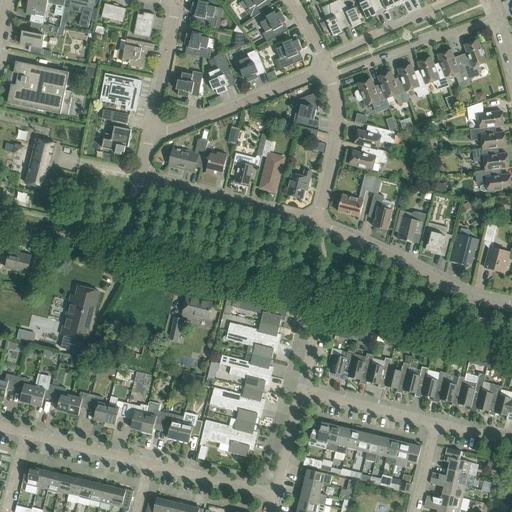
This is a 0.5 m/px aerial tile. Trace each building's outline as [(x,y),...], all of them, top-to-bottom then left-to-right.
[(29,0),(26,14),(31,15),(30,22),(32,22),(44,24),(48,3),(64,7),(65,0),(28,0),(29,0)] [(65,0),(64,7),(63,11),(69,12),(69,10),(82,14),(79,25),(88,28),(90,19),(96,21),(98,9),(94,8),(93,8),(94,6),(90,5),(91,0),(90,0),(65,0)] [(272,5),(268,0),(267,0),(266,1),(265,0),(244,0),(249,8),(246,10),(252,19),(273,5),(272,4),(272,5)] [(348,7),(341,0),(338,0),(338,1),(335,2),(346,25),(351,23),(353,27),(362,23),(354,4),(348,7)] [(379,8),(375,0),(358,0),(367,19),(376,14),(374,10),(379,8)] [(386,10),(395,6),(392,0),(375,0),(379,8),(384,6),(386,10)] [(209,3),(199,1),(198,2),(200,2),(199,4),(193,3),(191,13),(196,14),(195,17),(193,17),(192,23),(191,22),(191,23),(215,28),(217,18),(214,17),(216,7),(208,6),(208,4),(209,4),(209,3)] [(341,28),(346,25),(335,2),(329,4),(331,15),(325,18),(327,23),(322,25),(321,24),(320,24),(325,35),(331,32),(333,36),(343,32),(341,28)] [(114,4),(114,6),(105,4),(102,17),(123,23),(126,9),(118,7),(119,5),(114,4)] [(144,12),(139,12),(138,11),(134,35),(150,38),(151,36),(153,37),(153,36),(152,36),(153,32),(154,32),(152,32),(155,15),(144,12)] [(276,12),(275,12),(266,17),(266,18),(267,17),(268,19),(261,23),(266,32),(263,34),(268,43),(289,30),(288,30),(285,25),(283,26),(282,23),(286,21),(281,12),(276,15),(275,13),(276,12)] [(44,24),(32,22),(31,24),(30,29),(33,30),(33,33),(23,31),(20,44),(42,49),(45,32),(63,36),(65,29),(60,28),(44,24)] [(97,26),(96,33),(104,35),(105,28),(97,26)] [(193,33),(193,35),(187,34),(185,44),(190,45),(189,48),(187,48),(186,54),(185,53),(185,54),(209,59),(211,49),(208,48),(210,38),(201,37),(202,35),(203,35),(203,34),(192,32),(192,33),(193,33)] [(240,33),(239,48),(252,43),(245,34),(240,33)] [(143,48),(144,42),(127,39),(124,50),(119,49),(117,60),(122,61),(122,62),(129,63),(129,66),(144,69),(148,49),(143,48)] [(303,60),(300,54),(299,55),(297,52),(302,50),(298,40),(292,43),(291,41),(293,40),(292,40),(282,44),(283,44),(284,44),(285,46),(276,49),(280,59),(277,60),(281,69),(304,60),(303,59),(303,60)] [(469,80),(480,76),(478,71),(480,68),(479,65),(486,63),(478,40),(464,45),(471,63),(464,65),(469,80)] [(258,78),(256,74),(259,73),(259,75),(265,72),(265,73),(266,73),(257,50),(247,54),(249,57),(239,61),(242,69),(241,70),(240,69),(244,79),(244,77),(246,77),(248,83),(258,78)] [(451,50),(438,55),(440,62),(444,72),(446,77),(453,75),(454,77),(457,78),(460,88),(471,84),(469,80),(464,65),(457,67),(454,58),(451,50)] [(236,85),(223,54),(214,57),(219,69),(209,73),(212,81),(211,82),(210,81),(214,91),(214,90),(216,89),(218,95),(228,91),(226,86),(229,85),(229,87),(235,85),(236,85)] [(446,77),(444,72),(438,75),(431,57),(418,62),(424,79),(426,84),(433,82),(434,84),(437,86),(439,91),(449,87),(446,77)] [(13,72),(11,80),(12,80),(11,80),(13,80),(12,85),(12,84),(8,103),(61,114),(61,113),(68,115),(72,97),(65,95),(69,73),(77,74),(78,69),(63,66),(62,71),(16,62),(14,72),(13,72)] [(404,87),(406,91),(413,89),(414,92),(417,93),(419,98),(430,94),(426,84),(424,79),(418,82),(411,65),(398,69),(404,87)] [(80,75),(96,78),(98,68),(87,66),(86,71),(81,70),(80,75)] [(198,97),(203,73),(193,71),(192,75),(182,73),(181,81),(179,81),(179,80),(178,80),(176,90),(177,90),(177,89),(179,89),(178,96),(189,98),(190,93),(192,93),(192,95),(198,97)] [(406,92),(406,91),(404,87),(398,89),(391,72),(378,77),(384,94),(385,94),(386,99),(393,96),(394,99),(397,100),(399,105),(410,101),(406,92)] [(105,73),(100,101),(126,106),(125,110),(135,112),(142,81),(105,73)] [(377,107),(379,112),(390,108),(386,99),(385,94),(384,94),(378,96),(371,79),(358,84),(360,90),(356,92),(355,94),(358,100),(360,101),(364,100),(366,106),(373,103),(374,106),(377,107)] [(294,91),(288,94),(290,99),(296,97),(294,91)] [(292,104),(292,105),(292,106),(293,106),(293,107),(294,107),(297,108),(294,122),(319,128),(319,120),(314,119),(316,110),(318,110),(318,111),(319,111),(316,93),(294,102),(293,102),(293,103),(292,103),(292,104)] [(481,93),(477,95),(479,101),(486,99),(484,94),(481,93)] [(484,114),(482,103),(467,108),(469,120),(474,119),(476,121),(479,121),(480,128),(485,127),(485,128),(504,125),(502,111),(484,114)] [(104,139),(102,148),(116,151),(115,154),(121,155),(122,152),(125,153),(126,147),(128,147),(132,130),(126,129),(127,124),(128,124),(130,115),(126,114),(104,110),(102,119),(112,121),(111,127),(114,127),(112,140),(110,139),(109,140),(104,139)] [(389,131),(397,133),(391,117),(385,119),(389,131)] [(316,139),(318,131),(299,126),(297,135),(316,139)] [(228,143),(236,145),(240,129),(232,127),(228,143)] [(485,127),(480,128),(470,130),(471,141),(477,141),(479,142),(482,142),(483,149),(488,149),(506,147),(505,132),(486,135),(485,128),(485,127)] [(378,150),(380,143),(382,143),(385,142),(394,144),(397,133),(389,131),(378,128),(376,135),(358,130),(355,144),(373,149),(378,150)] [(10,135),(9,141),(17,143),(18,137),(10,135)] [(57,144),(37,139),(26,183),(46,189),(57,144)] [(186,152),(181,150),(178,149),(178,150),(173,149),(169,165),(183,169),(183,168),(194,170),(193,171),(194,172),(196,166),(201,167),(208,140),(202,139),(198,140),(195,153),(187,151),(186,152)] [(265,145),(265,147),(271,148),(273,141),(266,140),(265,145)] [(309,148),(325,152),(327,144),(311,140),(309,148)] [(236,154),(231,175),(237,176),(235,182),(249,185),(250,180),(254,181),(257,167),(259,168),(262,156),(265,147),(265,145),(260,144),(256,156),(255,158),(236,154)] [(373,149),(371,155),(353,151),(350,165),(373,170),(374,163),(377,164),(380,162),(385,164),(388,152),(378,150),(373,149)] [(488,149),(483,149),(473,151),(474,162),(479,161),(482,163),(485,163),(485,170),(491,170),(509,168),(507,153),(489,156),(488,149)] [(218,153),(217,155),(211,154),(207,171),(218,174),(219,171),(223,172),(227,155),(218,153)] [(276,156),(269,154),(260,188),(276,192),(283,163),(275,161),(276,156)] [(485,170),(475,172),(477,183),(482,182),(484,184),(482,184),(480,186),(480,190),(484,191),(488,191),(488,192),(511,189),(510,174),(502,176),(491,177),(491,170),(485,170)] [(306,185),(308,186),(312,172),(305,171),(303,177),(293,174),(287,195),(303,199),(305,190),(304,190),(306,185)] [(376,178),(365,175),(359,199),(342,195),(338,211),(357,216),(360,217),(364,200),(366,191),(372,192),(374,187),(376,178)] [(381,208),(384,196),(374,193),(369,212),(376,214),(373,226),(388,230),(392,211),(381,208)] [(467,211),(473,207),(469,202),(463,205),(467,211)] [(399,216),(395,232),(396,232),(396,231),(399,232),(399,233),(398,238),(397,238),(397,239),(408,241),(408,240),(413,241),(413,240),(419,242),(426,214),(417,212),(416,212),(414,212),(412,213),(411,213),(410,215),(409,219),(403,217),(399,216)] [(496,224),(488,222),(483,241),(491,243),(496,224)] [(430,233),(426,250),(438,253),(439,251),(445,253),(444,257),(445,257),(449,238),(449,237),(446,236),(448,228),(429,223),(427,232),(430,233)] [(455,240),(450,261),(463,264),(462,264),(462,262),(471,264),(470,263),(473,250),(476,250),(479,240),(460,235),(458,241),(455,240)] [(490,247),(486,263),(485,268),(493,270),(504,273),(510,252),(490,247)] [(6,267),(16,270),(28,273),(31,256),(10,251),(6,267)] [(71,295),(61,335),(86,341),(99,292),(78,286),(76,296),(71,295)] [(200,300),(201,299),(187,295),(183,315),(199,319),(200,317),(209,319),(212,303),(200,300)] [(263,314),(261,322),(279,327),(282,317),(285,318),(287,311),(228,296),(224,313),(232,315),(234,307),(263,314)] [(172,332),(180,334),(183,319),(175,317),(172,332)] [(230,323),(228,331),(279,344),(281,338),(277,337),(279,327),(261,322),(259,330),(230,323)] [(348,336),(358,338),(360,330),(350,327),(348,336)] [(365,339),(367,331),(361,330),(359,338),(365,339)] [(255,347),(253,355),(271,359),(274,349),(277,350),(279,344),(228,331),(226,339),(255,347)] [(14,350),(16,343),(9,342),(8,348),(14,350)] [(348,379),(355,350),(349,349),(348,352),(343,351),(341,357),(334,355),(333,361),(329,375),(332,375),(333,373),(342,375),(341,379),(347,380),(348,379)] [(355,350),(348,379),(351,380),(352,378),(360,380),(359,383),(366,385),(366,384),(373,355),(367,353),(366,357),(354,354),(355,351),(355,350)] [(453,353),(450,363),(456,364),(458,362),(460,354),(453,353)] [(222,355),(220,364),(231,366),(271,376),(272,370),(269,369),(270,366),(271,359),(253,355),(251,362),(222,355)] [(384,389),(392,359),(385,358),(383,367),(371,364),(374,355),(373,355),(366,384),(370,384),(370,382),(379,384),(378,388),(384,389)] [(403,394),(410,364),(404,362),(401,372),(390,369),(392,360),(392,359),(384,389),(385,389),(385,388),(388,389),(389,387),(397,389),(396,392),(403,394)] [(97,370),(99,363),(91,361),(89,368),(97,370)] [(212,362),(210,368),(217,370),(219,369),(220,364),(212,362)] [(112,372),(111,376),(115,377),(117,368),(109,366),(108,371),(112,372)] [(231,366),(229,374),(247,378),(245,387),(263,392),(265,384),(266,382),(269,383),(271,376),(231,366)] [(408,373),(403,393),(407,393),(407,391),(416,393),(415,397),(421,398),(422,397),(421,397),(426,378),(427,378),(429,369),(429,368),(422,367),(420,376),(408,373)] [(439,403),(447,373),(440,371),(438,381),(427,378),(426,378),(421,397),(422,397),(425,398),(425,396),(434,398),(433,401),(439,403)] [(184,372),(182,381),(202,386),(204,379),(195,377),(195,375),(184,372)] [(447,373),(439,403),(440,403),(440,402),(443,402),(444,400),(452,402),(451,406),(458,407),(465,377),(459,376),(456,385),(445,382),(447,373)] [(464,381),(458,407),(462,408),(463,408),(464,408),(464,407),(464,406),(465,405),(470,407),(470,410),(476,412),(477,411),(476,411),(481,391),(482,391),(484,382),(486,375),(479,373),(478,377),(476,384),(465,381),(464,381)] [(15,391),(18,377),(7,374),(5,380),(0,378),(0,396),(5,398),(7,389),(15,391)] [(35,387),(31,404),(42,407),(44,398),(52,400),(55,386),(52,385),(49,384),(50,379),(49,377),(38,374),(35,387)] [(31,404),(35,387),(28,385),(30,379),(18,377),(15,391),(23,393),(20,401),(31,404)] [(494,416),(502,386),(495,385),(491,384),(488,393),(482,391),(481,391),(476,411),(477,411),(480,411),(480,409),(489,411),(488,415),(494,416)] [(68,413),(72,396),(65,394),(67,388),(55,386),(52,400),(59,402),(57,410),(68,413)] [(506,419),(511,420),(511,396),(511,399),(500,396),(502,386),(494,416),(495,416),(495,415),(498,416),(499,414),(507,416),(506,419)] [(214,388),(212,396),(263,409),(264,402),(261,402),(263,392),(245,387),(243,395),(214,388)] [(88,409),(92,395),(80,392),(79,398),(72,396),(68,413),(79,416),(81,407),(88,409)] [(105,422),(109,405),(102,403),(104,397),(92,395),(88,409),(96,411),(94,419),(105,422)] [(239,411),(237,419),(255,424),(258,414),(261,415),(263,409),(212,396),(210,404),(239,411)] [(125,418),(129,404),(117,401),(116,407),(109,405),(105,422),(116,425),(118,416),(125,418)] [(162,427),(166,413),(160,411),(162,406),(160,404),(151,402),(149,403),(146,414),(142,431),(153,434),(155,425),(162,427)] [(142,431),(146,414),(139,412),(141,406),(129,404),(125,418),(133,420),(131,429),(142,431)] [(183,423),(179,440),(190,443),(192,434),(199,436),(203,422),(197,420),(198,415),(186,412),(183,423)] [(166,413),(162,427),(170,429),(168,438),(179,440),(183,423),(176,421),(177,415),(166,413)] [(206,420),(204,428),(255,441),(256,435),(253,434),(255,424),(237,419),(235,427),(229,426),(206,420)] [(309,442),(317,444),(318,440),(328,442),(332,425),(322,422),(321,424),(314,422),(309,442)] [(328,442),(326,449),(336,452),(342,427),(332,425),(328,442)] [(342,427),(336,452),(346,454),(347,447),(352,430),(348,429),(348,427),(343,425),(342,427)] [(204,428),(200,445),(202,445),(207,441),(208,440),(221,443),(230,446),(229,452),(247,457),(250,447),(253,447),(255,441),(204,428)] [(352,430),(347,447),(357,450),(362,432),(352,430)] [(362,432),(357,450),(367,452),(371,435),(362,432)] [(371,435),(367,452),(377,454),(381,437),(371,435)] [(381,437),(377,454),(387,457),(391,439),(381,437)] [(395,466),(397,459),(401,442),(401,440),(396,438),(395,440),(391,439),(387,457),(385,463),(395,466)] [(401,442),(397,459),(407,462),(411,444),(401,442)] [(411,444),(407,462),(405,468),(410,469),(411,463),(417,464),(421,447),(411,444)] [(450,463),(448,470),(469,475),(472,463),(460,460),(462,451),(447,448),(444,461),(450,463)] [(305,457),(304,465),(313,468),(315,460),(305,457)] [(498,462),(490,460),(488,469),(496,471),(498,462)] [(26,470),(22,483),(27,484),(38,487),(42,470),(31,467),(30,471),(26,470)] [(308,469),(305,479),(323,484),(330,486),(332,475),(308,469)] [(38,487),(48,489),(52,472),(42,470),(38,487)] [(466,486),(469,475),(448,470),(446,476),(433,472),(431,478),(466,486)] [(352,471),(351,477),(360,479),(361,479),(361,476),(362,473),(352,471)] [(52,472),(48,489),(59,492),(63,475),(52,472)] [(59,492),(69,495),(73,477),(63,475),(59,492)] [(69,495),(68,500),(78,503),(80,497),(84,480),(73,477),(69,495)] [(371,478),(370,483),(380,485),(381,479),(372,477),(371,478)] [(444,487),(442,493),(463,498),(466,486),(431,478),(430,483),(444,487)] [(303,489),(320,494),(323,484),(305,479),(303,489)] [(381,479),(380,485),(390,487),(391,483),(391,481),(381,479)] [(80,497),(90,500),(94,482),(84,480),(80,497)] [(90,500),(101,502),(105,485),(94,482),(90,500)] [(402,482),(401,486),(400,490),(410,492),(412,485),(402,482)] [(105,485),(101,502),(111,505),(115,488),(105,485)] [(111,505),(129,509),(134,491),(133,491),(133,492),(115,488),(111,505)] [(303,489),(300,499),(325,505),(327,495),(320,494),(303,489)] [(427,496),(426,501),(460,510),(463,498),(442,493),(441,499),(427,496)] [(165,511),(168,501),(151,496),(150,495),(146,511),(165,511)] [(298,509),(309,511),(323,511),(326,505),(325,505),(300,499),(298,509)] [(165,511),(176,511),(178,503),(168,501),(165,511)] [(438,510),(437,511),(459,511),(460,510),(426,501),(424,507),(438,510)] [(187,511),(189,506),(178,503),(176,511),(187,511)]
